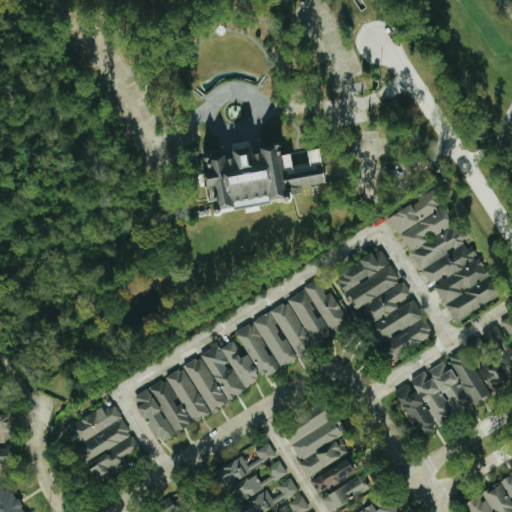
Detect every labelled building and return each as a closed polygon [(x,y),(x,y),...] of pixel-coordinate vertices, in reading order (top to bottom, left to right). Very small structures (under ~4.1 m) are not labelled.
[(332,188),(328,163),(297,168),(295,154),(288,155),(287,147),(262,151),(262,152),(239,156),(239,157),(229,159),(214,162),(213,157),(206,159),(211,189),(218,188),(220,200),(215,201),(216,207),(332,188)] [(393,216),(432,286),(435,284),(457,321),(503,295),(482,256),(478,259),(448,205),(446,205),(438,191),(393,216)] [(377,254),(338,277),(357,310),(403,283),(384,251),(377,255),(377,254)] [(335,293),(328,296),(321,281),(291,297),(316,344),(334,335),(331,330),(350,321),(335,293)] [(398,303),(413,295),(407,283),(363,306),(373,324),(401,309),(398,303)] [(239,330),(264,378),(282,369),(281,367),(300,358),(298,355),(315,346),(292,302),(239,330)] [(373,324),(392,361),(436,338),(417,302),(373,324)] [(244,358),(236,341),(222,348),(221,345),(206,352),(227,399),(264,382),(251,355),(244,358)] [(415,378),(438,423),(491,396),(468,349),(451,357),(456,368),(450,371),(446,362),(415,378)] [(204,356),(187,365),(213,413),(229,404),(204,356)] [(479,371),(496,390),(506,380),(490,361),(479,371)] [(213,414),(186,367),(169,377),(169,378),(136,397),(162,443),(197,423),(196,423),(213,414)] [(401,389),(421,439),(438,432),(421,391),(415,394),(412,385),(401,389)] [(70,428),(81,446),(80,447),(90,464),(99,480),(145,451),(116,406),(107,411),(104,407),(70,428)] [(303,460),(345,435),(330,411),(289,436),(303,460)] [(0,428),(9,430),(10,415),(0,414),(0,428)] [(309,477),(351,454),(343,439),(301,463),(309,477)] [(290,476),(283,461),(269,468),(273,476),(263,481),(257,469),(279,458),(272,444),(257,451),(261,459),(249,465),(245,457),(225,467),(241,501),(290,476)] [(0,449),(0,464),(10,464),(9,449),(0,449)] [(313,480),(320,494),(359,473),(351,459),(313,480)] [(266,511),(301,492),(293,478),(279,487),(283,494),(275,499),(270,490),(244,506),(247,511),(266,511)] [(369,493),(363,479),(324,496),(330,510),(369,493)] [(27,511),(16,487),(6,491),(3,485),(0,486),(0,511),(27,511)] [(306,511),(312,508),(304,495),(289,504),(294,511),(293,511),(279,511),(278,511),(275,511),(306,511)] [(180,511),(174,498),(162,505),(165,511),(156,511),(155,510),(151,511),(180,511)] [(360,511),(399,511),(394,501),(378,510),(375,504),(360,511)]
